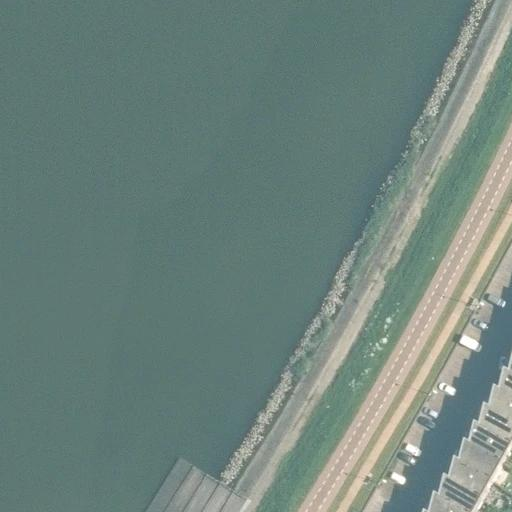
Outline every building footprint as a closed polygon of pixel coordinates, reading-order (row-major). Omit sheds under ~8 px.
[(501,374),(499,383),(511,390),(511,366),(508,365),(505,377),(501,375),(502,374),(501,374)] [(491,392),(489,401),(511,413),(511,390),(499,383),(496,395),(492,393),(492,392),(491,392)] [(481,409),(479,419),(511,436),(511,413),(489,401),(486,413),(482,411),(482,410),(481,409)] [(471,427),(469,437),(507,458),(511,449),(511,436),(479,419),(476,431),(472,428),(472,427),(471,427)] [(461,445),(459,454),(497,476),(507,458),(469,437),(467,449),(462,446),(462,445),(461,445)] [(451,463),(449,472),(487,494),(497,476),(459,454),(455,466),(452,464),(452,463),(451,463)] [(441,481),(439,490),(477,511),(487,494),(449,472),(446,484),(442,482),(442,481),(441,481)] [(431,498),(429,507),(436,511),(476,511),(477,511),(439,490),(436,502),(432,499),(432,498),(431,498)]
